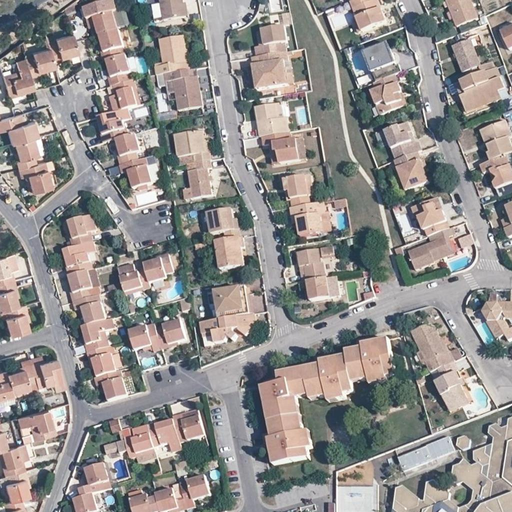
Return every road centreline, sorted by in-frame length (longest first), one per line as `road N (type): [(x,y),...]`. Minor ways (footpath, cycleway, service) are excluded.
road 1 (residential): [(231,0),(217,35),(239,162),(269,229),(292,344)]
road 2 (residential): [(490,277),(407,0)]
road 3 (residential): [(448,287),(292,344)]
road 4 (residential): [(221,373),(82,417)]
road 5 (residential): [(221,373),(252,511)]
